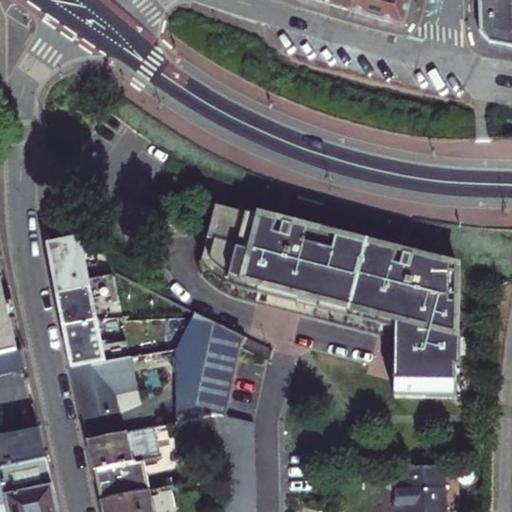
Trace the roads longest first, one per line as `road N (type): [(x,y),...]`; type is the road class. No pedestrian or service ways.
road 1 (residential): [(95,24),(48,53),(28,78),(19,116),(23,244),(81,511)]
road 2 (secondary): [(511,189),(436,183),(304,150),(183,90),(95,24)]
road 3 (unknown): [(19,130),(97,222),(186,284),(259,323),(358,349)]
road 4 (residential): [(442,58),(236,0)]
